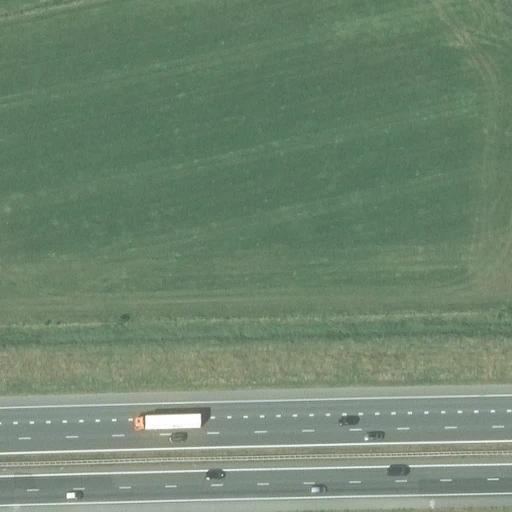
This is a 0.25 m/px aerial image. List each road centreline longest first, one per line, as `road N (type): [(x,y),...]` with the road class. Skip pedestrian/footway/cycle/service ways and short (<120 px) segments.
road 1 (motorway): [(0,495),(511,479)]
road 2 (motorway): [(511,427),(0,440)]
